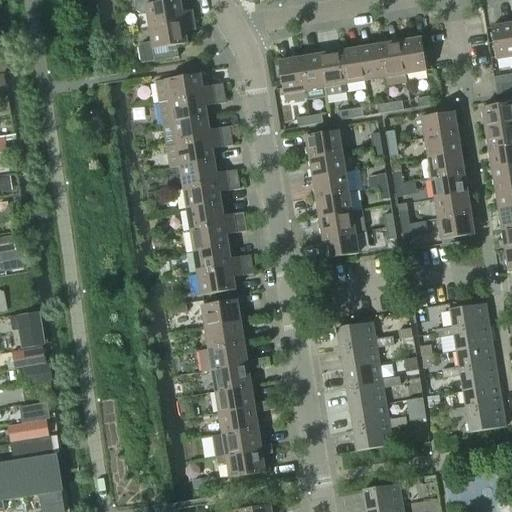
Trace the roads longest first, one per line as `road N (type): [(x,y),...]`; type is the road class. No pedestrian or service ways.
road 1 (residential): [(289,298),(234,29)]
road 2 (residential): [(289,298),(464,274),(511,287)]
road 3 (residential): [(330,511),(289,298)]
road 4 (residential): [(234,29),(414,0)]
